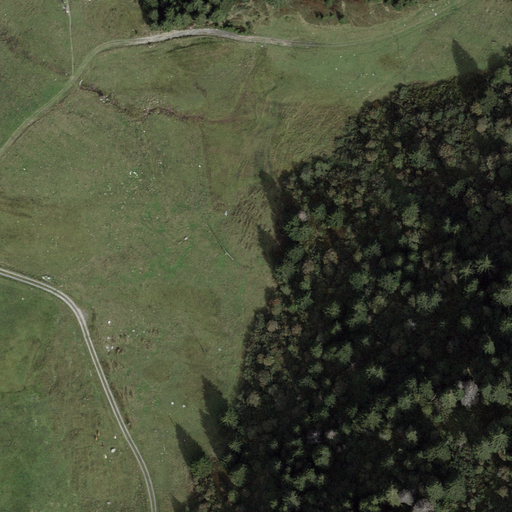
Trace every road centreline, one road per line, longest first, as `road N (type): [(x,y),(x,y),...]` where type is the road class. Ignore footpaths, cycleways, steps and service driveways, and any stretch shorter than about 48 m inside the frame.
road 1 (track): [(0,272),(68,297),(115,409),(141,448),(151,511)]
road 2 (track): [(200,31),(100,48),(72,81)]
